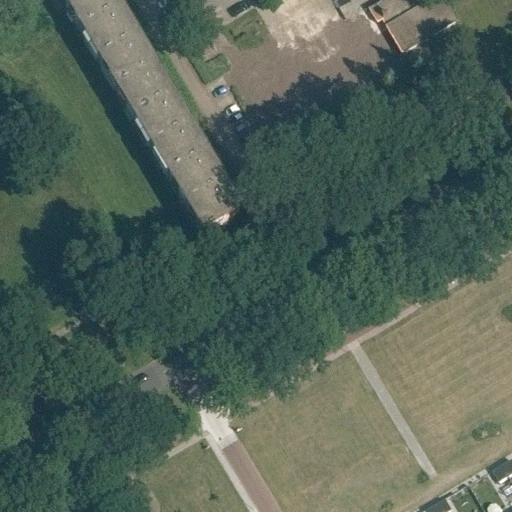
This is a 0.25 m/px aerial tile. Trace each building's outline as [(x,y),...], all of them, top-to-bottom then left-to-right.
[(243,191),(227,201),(107,0),(78,0),(79,1),(65,9),(203,241),(238,220),(233,211),(242,205),(249,201),(243,191)] [(378,0),(381,5),(369,12),(379,30),(384,27),(403,60),(458,27),(442,1),(441,0),(378,0)] [(253,224),(242,205),(233,211),(238,220),(244,230),(253,224)] [(511,324),(496,333),(511,359),(511,324)] [(483,356),(468,364),(493,406),(509,396),(502,383),(511,377),(511,359),(496,333),(495,334),(477,345),(483,356)] [(442,364),(422,376),(445,415),(463,405),(471,418),(487,408),(463,366),(448,375),(442,364)] [(408,398),(394,407),(419,449),(435,439),(427,426),(445,415),(422,376),(421,377),(402,388),(408,398)] [(339,426),(338,427),(362,466),(380,456),(387,469),(404,459),(379,417),(365,426),(358,415),(340,426),(339,426)] [(325,449),(310,458),(335,500),(351,490),(344,477),(362,466),(338,427),(318,438),(325,449)] [(511,467),(510,464),(501,470),(507,481),(511,478),(511,467)] [(501,470),(491,476),(498,487),(507,481),(501,470)] [(450,511),(445,503),(435,509),(437,511),(450,511)]
